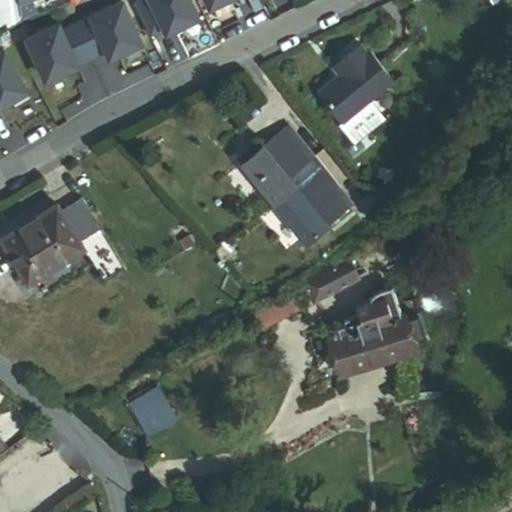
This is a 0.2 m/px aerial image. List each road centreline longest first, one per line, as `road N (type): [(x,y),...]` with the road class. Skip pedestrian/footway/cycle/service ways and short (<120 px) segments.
road 1 (residential): [(335,0),(0,175)]
road 2 (residential): [(0,368),(98,458),(112,475),(121,511)]
